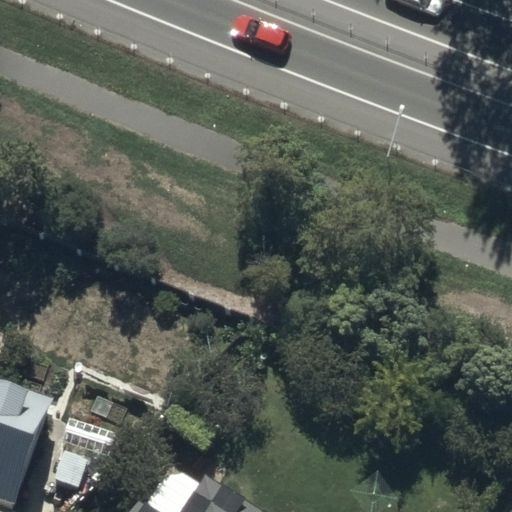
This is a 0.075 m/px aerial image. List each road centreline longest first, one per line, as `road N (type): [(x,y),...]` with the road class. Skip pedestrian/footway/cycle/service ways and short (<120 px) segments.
road 1 (trunk): [(511,129),(178,0)]
road 2 (trunk): [(388,0),(511,45)]
